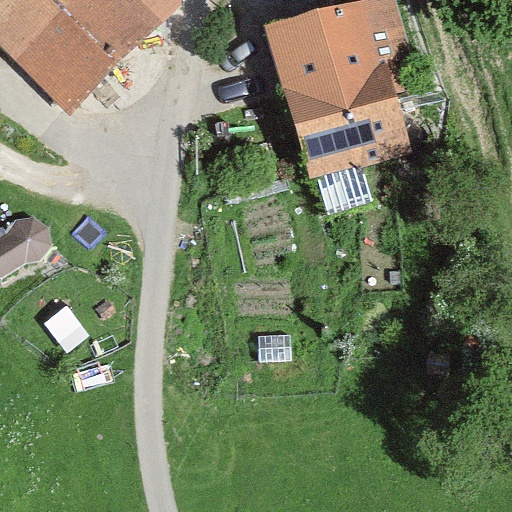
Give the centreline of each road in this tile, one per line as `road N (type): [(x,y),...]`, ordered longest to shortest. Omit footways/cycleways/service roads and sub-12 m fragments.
road 1 (unclassified): [(199,0),(149,341),(150,449),(163,511)]
road 2 (track): [(185,98),(255,0)]
